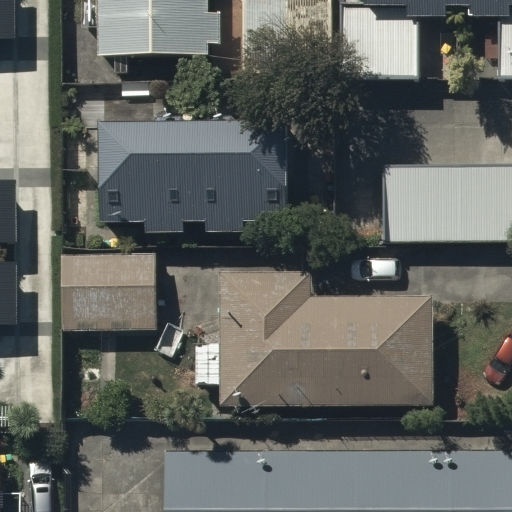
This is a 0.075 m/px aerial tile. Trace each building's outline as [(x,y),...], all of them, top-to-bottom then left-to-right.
[(0,0),(0,319),(10,320),(9,185),(0,184),(0,49),(20,49),(19,0),(0,0)] [(97,0),(98,67),(210,67),(210,53),(218,53),(218,22),(207,22),(207,0),(97,0)] [(245,5),(245,82),(332,82),(332,5),(287,5),(287,0),(248,0),(248,5),(245,5)] [(511,0),(366,0),(366,21),(343,21),(343,87),(418,87),(418,30),(447,31),(447,22),(470,22),(470,30),(502,30),(501,88),(511,87),(511,0)] [(289,131),(105,130),(105,222),(151,222),(151,234),(187,234),(187,223),(209,223),(209,234),(247,234),(247,221),(289,221),(289,131)] [(511,173),(386,176),(386,250),(511,248),(511,173)] [(155,263),(64,263),(64,340),(155,340),(155,263)] [(313,286),(220,286),(220,353),(193,353),(194,398),(223,398),(223,414),(437,412),(437,309),(313,310),(313,286)] [(511,511),(511,462),(167,460),(167,511),(511,511)]
